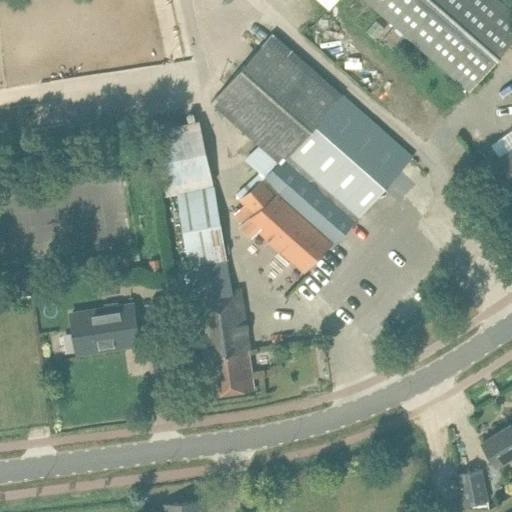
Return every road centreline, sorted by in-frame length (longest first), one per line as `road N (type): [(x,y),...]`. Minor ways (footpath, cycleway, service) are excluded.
road 1 (tertiary): [(0,469),(298,429),(373,404),(511,327)]
road 2 (track): [(198,74),(0,100)]
